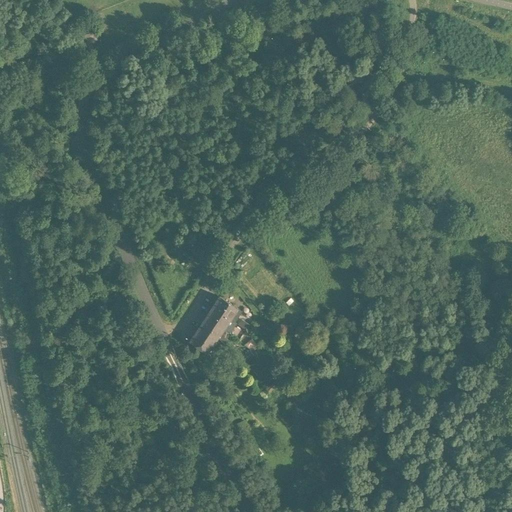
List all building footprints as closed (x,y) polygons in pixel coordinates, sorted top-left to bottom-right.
[(92,26),(77,34),(80,41),(95,34),(92,26)] [(169,268),(174,262),(163,253),(160,250),(155,255),(158,258),(169,268)] [(219,297),(211,309),(220,314),(229,320),(229,319),(235,323),(242,312),(237,308),(236,309),(219,297)] [(211,309),(206,317),(230,333),(233,329),(232,329),(236,323),(235,323),(229,319),(229,320),(220,314),(211,309)] [(230,333),(206,317),(201,325),(218,336),(217,337),(220,340),(224,344),(228,341),(226,339),(230,333)] [(241,320),(237,325),(245,331),(249,325),(241,320)] [(218,336),(201,325),(189,342),(206,354),(211,347),(214,349),(220,340),(217,337),(218,336)] [(274,362),(281,355),(274,347),(273,347),(264,338),(258,343),(267,353),(274,362)] [(251,339),(244,345),(249,350),(251,353),(258,347),(251,339)] [(253,356),(251,353),(249,350),(242,356),(246,361),(253,356)] [(264,371),(260,366),(253,371),(257,377),(264,371)] [(285,386),(281,381),(276,386),(280,390),(285,386)] [(273,382),(265,388),(269,392),(276,386),(273,382)]
